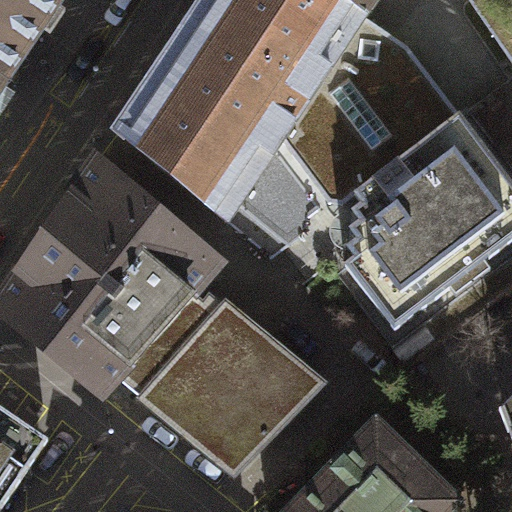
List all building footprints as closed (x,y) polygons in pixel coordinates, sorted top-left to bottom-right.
[(0,0),(0,83),(6,87),(63,0),(0,0)] [(336,0),(210,0),(114,136),(228,217),(281,143),(363,18),(336,0)] [(374,0),(336,0),(363,18),(374,0)] [(511,0),(472,0),(511,59),(511,0)] [(354,258),(345,265),(396,332),(450,289),(454,296),(490,267),(486,262),(511,241),(511,188),(401,45),(363,18),(281,143),(326,202),(342,203),(354,193),(363,205),(352,214),(348,250),(354,258)] [(100,161),(0,311),(0,316),(107,398),(121,381),(235,473),(319,383),(204,290),(224,267),(100,161)] [(511,403),(499,415),(511,445),(511,403)] [(0,511),(48,439),(0,407),(0,511)] [(446,511),(457,501),(377,422),(291,511),(446,511)]
